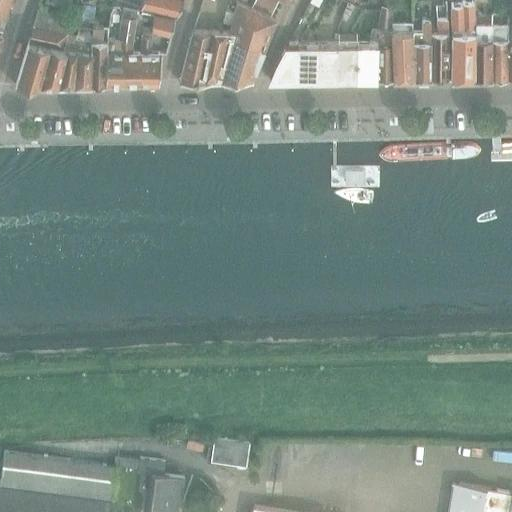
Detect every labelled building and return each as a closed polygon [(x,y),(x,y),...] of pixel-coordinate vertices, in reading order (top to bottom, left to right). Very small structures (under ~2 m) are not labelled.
[(10,0),(0,0),(0,27),(2,28),(10,0)] [(179,0),(140,0),(139,5),(175,13),(179,0)] [(226,80),(246,4),(236,0),(235,0),(228,29),(213,29),(201,80),(226,80)] [(246,4),(226,80),(251,79),(274,16),(271,15),(278,0),(277,0),(255,0),(253,7),(246,4)] [(473,77),(474,12),(475,0),(462,0),(462,31),(451,31),(450,77),(473,77)] [(413,78),(413,28),(413,20),(393,20),(392,3),(381,3),(377,26),(376,26),(376,27),(391,27),(392,78),(413,78)] [(121,26),(133,28),(135,16),(136,10),(123,6),(122,13),(121,26)] [(32,23),(60,29),(64,13),(37,7),(32,23)] [(490,77),(491,12),(474,12),(473,77),(490,77)] [(508,77),(508,25),(508,12),(491,12),(490,77),(508,77)] [(430,31),(430,78),(447,78),(447,29),(446,13),(437,14),(437,27),(440,29),(430,31)] [(141,35),(140,50),(138,83),(157,82),(161,51),(150,51),(151,35),(169,34),(173,19),(154,14),(153,25),(143,24),(142,35),(141,35)] [(430,78),(430,31),(430,18),(421,18),(421,28),(413,28),(413,78),(430,78)] [(90,25),(96,25),(96,20),(87,19),(86,26),(77,25),(76,36),(72,83),(89,83),(90,25)] [(66,31),(60,29),(32,23),(28,39),(49,44),(62,48),(65,35),(66,31)] [(103,25),(96,25),(90,25),(89,83),(103,83),(106,40),(98,39),(99,36),(102,36),(103,25)] [(131,39),(133,28),(121,26),(120,37),(120,41),(125,41),(122,83),(138,83),(140,50),(132,50),(131,39)] [(376,27),(376,26),(372,26),(369,40),(357,40),(357,78),(376,78),(377,40),(376,27)] [(376,78),(392,78),(391,27),(376,27),(377,40),(376,78)] [(178,81),(201,80),(213,29),(192,29),(178,81)] [(72,83),(76,36),(65,35),(62,48),(65,49),(57,83),(72,83)] [(120,41),(120,37),(106,36),(106,40),(103,83),(122,83),(125,41),(120,41)] [(38,84),(49,44),(28,39),(14,84),(38,84)] [(270,79),(296,78),(297,41),(297,40),(287,40),(277,61),(270,79)] [(296,78),(316,78),(317,40),(297,40),(297,41),(296,78)] [(316,78),(336,78),(337,40),(317,40),(316,78)] [(336,78),(357,78),(357,40),(337,40),(336,78)] [(65,49),(62,48),(49,44),(38,84),(57,83),(65,49)] [(156,424),(157,434),(185,433),(184,423),(156,424)] [(206,460),(245,466),(249,440),(214,434),(212,444),(208,443),(206,460)] [(110,511),(112,500),(111,500),(116,465),(3,450),(0,471),(0,511),(110,511)] [(138,467),(139,456),(115,453),(113,464),(138,467)] [(139,456),(138,467),(137,471),(150,473),(144,511),(175,511),(178,494),(181,494),(184,476),(163,473),(165,460),(139,456)] [(511,511),(511,491),(453,481),(447,511),(511,511)]
